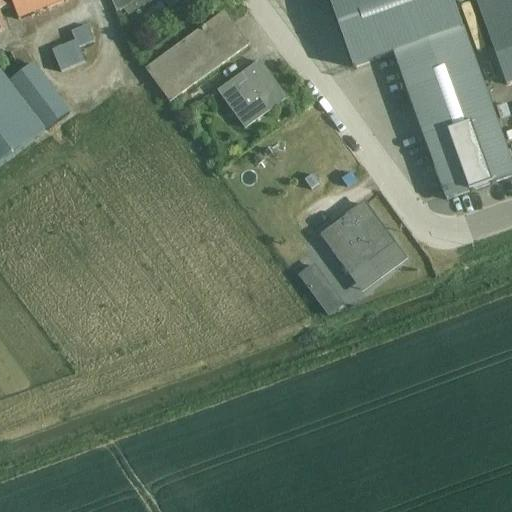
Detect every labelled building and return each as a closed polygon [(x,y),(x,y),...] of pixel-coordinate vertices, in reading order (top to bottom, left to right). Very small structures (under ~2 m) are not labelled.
[(0,0),(0,31),(6,29),(6,28),(5,28),(0,15),(0,12),(13,7),(9,0),(0,0)] [(9,0),(13,7),(18,21),(68,0),(9,0)] [(111,0),(117,14),(123,10),(136,0),(111,0)] [(136,0),(123,10),(127,16),(149,0),(148,0),(136,0)] [(182,0),(148,0),(149,0),(151,2),(154,0),(162,0),(169,10),(182,0)] [(328,0),(353,69),(393,55),(445,201),(511,177),(511,169),(451,0),(328,0)] [(511,84),(511,0),(484,0),(476,3),(506,86),(511,84)] [(224,15),(191,38),(146,71),(169,103),(247,47),(224,15)] [(95,43),(90,33),(88,27),(71,34),(75,43),(52,53),(61,74),(85,64),(79,50),(95,43)] [(244,130),(286,100),(259,63),(218,93),(244,130)] [(46,132),(69,115),(32,66),(9,83),(46,132)] [(120,101),(145,84),(135,68),(110,85),(120,101)] [(0,166),(45,133),(8,84),(0,73),(0,166)] [(189,115),(185,122),(189,129),(197,129),(201,122),(197,115),(189,115)] [(363,206),(321,237),(350,276),(366,264),(378,280),(404,262),(391,245),(363,206)] [(389,231),(397,225),(382,206),(374,212),(389,231)] [(313,265),(298,276),(326,315),(328,317),(335,311),(343,305),(313,265)]
